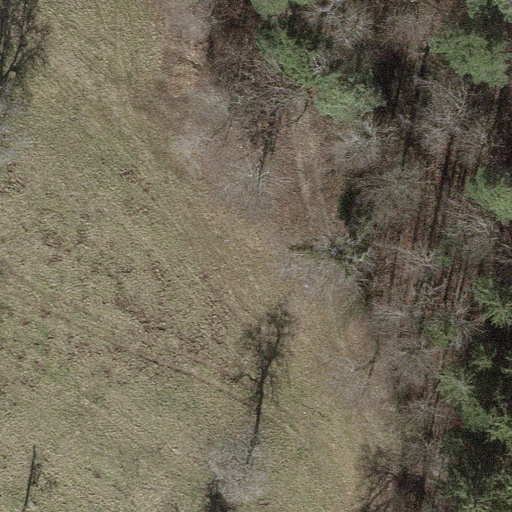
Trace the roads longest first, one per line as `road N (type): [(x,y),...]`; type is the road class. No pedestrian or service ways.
road 1 (track): [(366,511),(272,0)]
road 2 (track): [(333,357),(479,511)]
